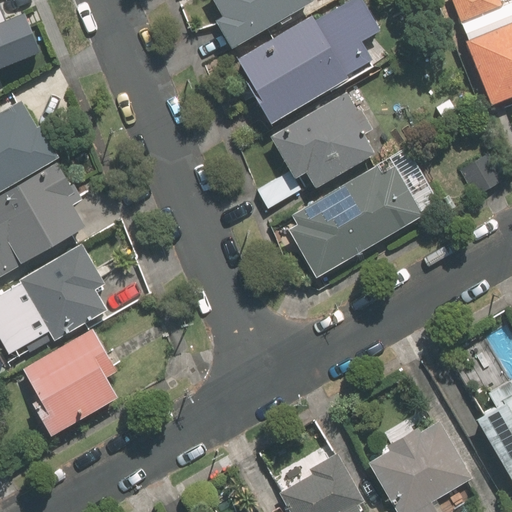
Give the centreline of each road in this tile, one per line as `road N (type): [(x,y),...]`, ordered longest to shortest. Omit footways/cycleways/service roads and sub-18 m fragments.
road 1 (residential): [(257,380),(104,0)]
road 2 (residential): [(511,233),(257,380)]
road 3 (residential): [(257,380),(26,511)]
